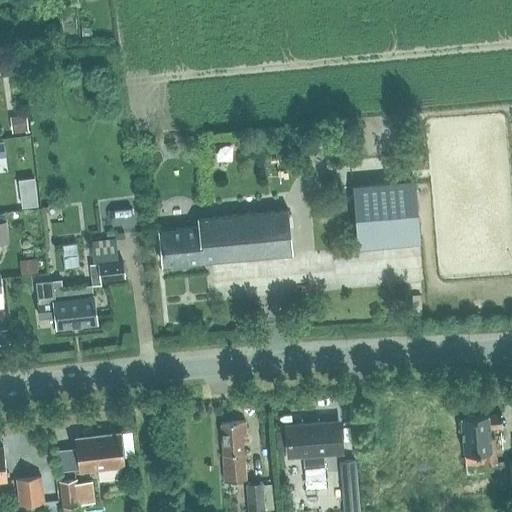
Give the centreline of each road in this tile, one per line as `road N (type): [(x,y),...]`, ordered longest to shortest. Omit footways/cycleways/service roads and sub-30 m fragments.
road 1 (secondary): [(0,388),(300,355),(511,346)]
road 2 (residential): [(0,430),(132,414)]
